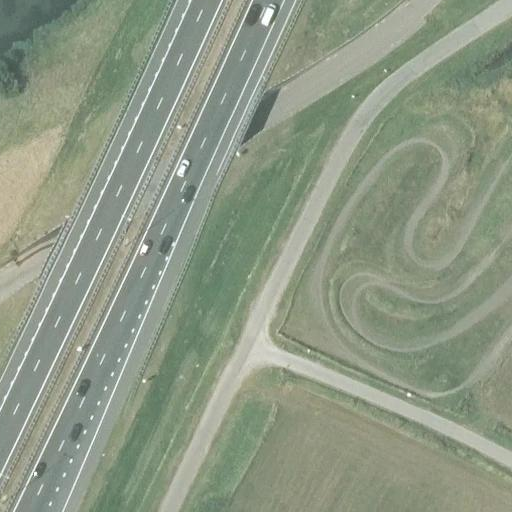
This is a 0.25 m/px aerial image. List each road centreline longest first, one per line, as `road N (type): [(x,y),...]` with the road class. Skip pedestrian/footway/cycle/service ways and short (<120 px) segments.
road 1 (motorway): [(27,511),(272,0)]
road 2 (unclassified): [(0,285),(423,0)]
road 3 (motorway): [(201,0),(0,445)]
road 4 (unclassified): [(245,347),(361,115),(396,79),(511,4)]
road 5 (unclassified): [(463,436),(245,347)]
road 6 (unclassified): [(166,511),(245,347)]
